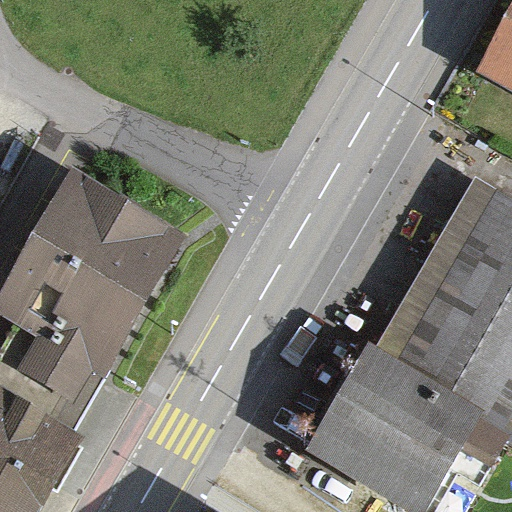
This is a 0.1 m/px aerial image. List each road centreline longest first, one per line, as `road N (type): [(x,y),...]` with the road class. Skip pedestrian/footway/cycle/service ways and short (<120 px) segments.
road 1 (residential): [(308,214),(61,94),(0,44)]
road 2 (primary): [(308,214),(137,511)]
road 3 (primary): [(435,0),(308,214)]
road 4 (unknown): [(511,181),(369,110)]
